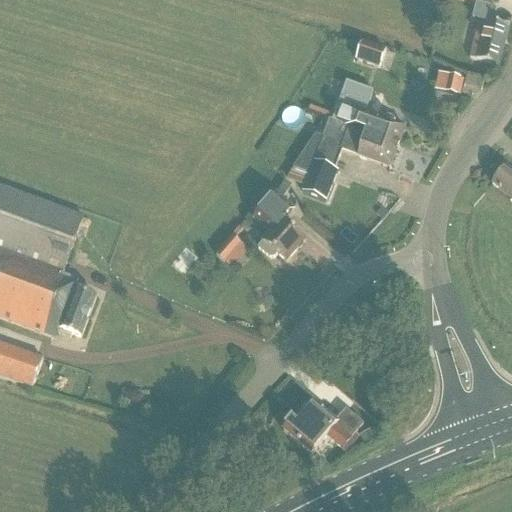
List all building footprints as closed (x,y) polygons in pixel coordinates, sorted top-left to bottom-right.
[(492,7),(476,3),(472,20),(478,21),(469,59),(500,67),(510,28),(488,22),(492,7)] [(381,68),(386,51),(362,44),(357,61),(381,68)] [(461,79),(438,74),(434,91),(457,97),(461,79)] [(347,82),(333,122),(332,123),(399,147),(405,129),(358,112),(366,89),(347,82)] [(300,158),(334,171),(335,170),(342,152),(359,157),(358,158),(391,170),(399,147),(332,123),(333,122),(329,120),(323,139),(315,138),(300,158)] [(335,170),(334,171),(300,158),(285,181),(303,188),(301,193),(327,203),(339,172),(335,170)] [(511,172),(506,168),(492,185),(511,202),(511,172)] [(55,329),(82,339),(96,299),(69,289),(73,281),(62,277),(84,219),(0,187),(0,319),(51,339),(55,329)] [(277,256),(286,264),(305,242),(283,223),(294,211),(276,195),(254,221),(271,236),(259,250),(270,260),(274,260),(277,256)] [(248,251),(232,237),(215,256),(232,271),(248,251)] [(205,260),(193,268),(201,281),(213,273),(205,260)] [(0,378),(34,390),(44,360),(0,345),(0,378)] [(336,424),(313,404),(298,421),(296,419),(294,422),(290,421),(285,426),(286,430),(284,433),(312,457),(327,439),(343,453),(365,428),(347,413),(336,424)]
